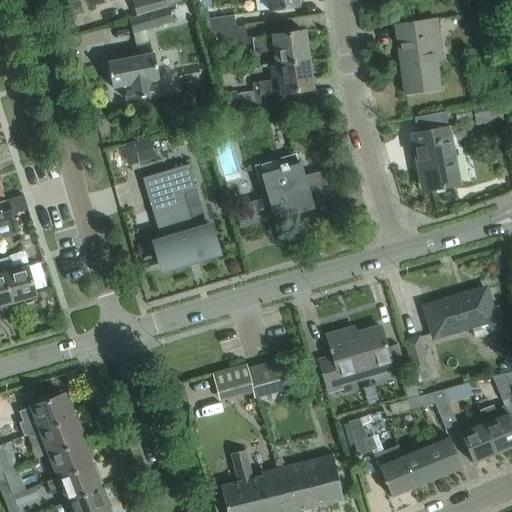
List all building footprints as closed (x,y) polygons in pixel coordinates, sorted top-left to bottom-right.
[(136,16),(167,7),(165,0),(137,0),(132,1),(136,16)] [(297,0),(267,0),(269,10),(298,6),(297,0)] [(167,7),(136,16),(129,18),(133,33),(172,22),(167,7)] [(202,7),(200,8),(203,19),(205,19),(208,18),(207,7),(202,7)] [(208,29),(212,29),(235,26),(233,15),(205,19),(208,29)] [(394,25),(396,41),(399,41),(404,79),(402,80),(404,94),(440,88),(433,36),(439,35),(437,19),(394,25)] [(212,29),(208,29),(212,47),(232,45),(232,40),(246,38),(244,26),(235,26),(212,29)] [(274,49),(276,63),(308,59),(304,31),(253,38),(254,52),(274,49)] [(107,62),(112,88),(123,85),(126,100),(158,94),(155,79),(158,79),(153,53),(151,53),(149,43),(136,46),(137,56),(107,62)] [(312,89),(308,59),(276,63),(279,79),(259,82),(260,96),(312,89)] [(227,95),(230,113),(255,110),(253,96),(238,98),(237,93),(227,95)] [(474,106),(478,125),(503,119),(498,100),(486,102),(474,106)] [(448,127),(411,134),(417,163),(421,163),(426,190),(459,184),(448,127)] [(302,176),(297,159),(280,164),(278,158),(260,164),(265,181),(259,182),(264,199),(236,207),(242,227),(288,213),(287,211),(297,208),(303,228),(339,217),(325,170),(302,176)] [(179,194),(195,190),(188,164),(161,172),(169,196),(149,202),(158,233),(154,234),(156,241),(153,242),(158,258),(161,257),(165,269),(188,262),(186,255),(195,252),(196,256),(200,256),(203,256),(211,255),(218,253),(210,225),(206,226),(204,219),(188,224),(187,220),(185,213),(182,206),(181,198),(179,194)] [(0,201),(0,223),(13,220),(7,200),(0,201)] [(77,256),(91,250),(84,235),(71,241),(77,256)] [(27,266),(1,274),(10,303),(35,296),(27,266)] [(0,306),(10,303),(1,274),(0,273),(0,306)] [(485,289),(424,307),(433,337),(494,319),(485,289)] [(339,379),(391,364),(380,326),(344,337),(342,331),(325,336),(332,357),(318,361),(327,392),(341,388),(339,379)] [(416,339),(404,343),(413,373),(425,370),(416,339)] [(275,361),(247,368),(254,394),(282,386),(275,361)] [(247,368),(246,364),(213,373),(218,393),(236,388),(237,394),(252,390),(253,394),(254,394),(247,368)] [(501,401),(511,396),(511,371),(491,377),(501,401)] [(398,401),(404,399),(417,395),(416,390),(409,392),(408,389),(396,392),(398,401)] [(441,391),(430,394),(433,402),(439,417),(451,412),(441,391)] [(35,418),(39,430),(72,417),(63,393),(18,411),(23,423),(35,418)] [(433,402),(430,394),(418,397),(417,395),(404,399),(408,409),(433,402)] [(408,409),(404,399),(398,401),(398,402),(388,405),(391,414),(408,409)] [(496,417),(483,423),(495,453),(511,446),(511,424),(504,405),(493,409),(496,417)] [(354,445),(357,456),(375,448),(371,437),(366,439),(361,425),(370,422),(369,416),(357,419),(357,418),(347,421),(353,445),(354,445)] [(72,417),(39,430),(26,435),(31,448),(44,443),(48,453),(81,440),(72,417)] [(495,453),(483,423),(460,432),(472,463),(495,453)] [(448,436),(423,447),(437,477),(461,467),(448,436)] [(90,464),(81,440),(48,453),(57,477),(90,464)] [(414,487),(402,455),(398,446),(374,456),(390,496),(414,487)] [(423,447),(402,455),(414,487),(437,477),(423,447)] [(285,511),(276,468),(260,472),(261,477),(251,479),(244,450),(231,453),(238,482),(220,486),(226,511),(285,511)] [(332,454),(276,468),(285,511),(289,511),(342,499),(332,454)] [(90,464),(57,477),(47,481),(51,493),(62,489),(66,500),(99,487),(90,464)] [(11,495),(2,472),(0,472),(0,491),(3,498),(11,495)] [(108,511),(99,487),(66,500),(70,511),(108,511)] [(9,511),(17,509),(11,495),(3,498),(7,511),(9,511)]
